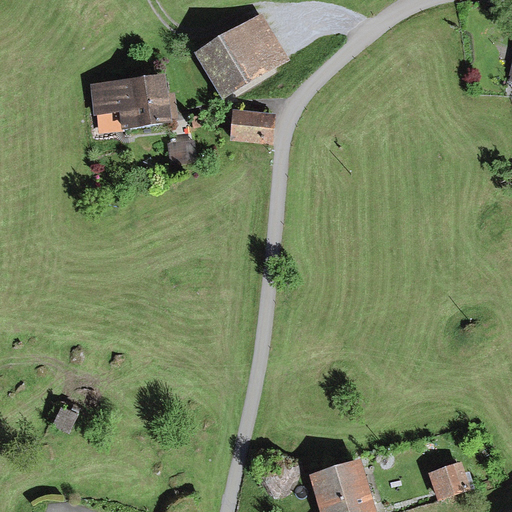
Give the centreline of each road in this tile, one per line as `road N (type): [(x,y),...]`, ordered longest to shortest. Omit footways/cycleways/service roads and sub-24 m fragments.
road 1 (residential): [(419,0),(370,30),(316,80),(290,118),(261,351),(227,511)]
road 2 (track): [(370,30),(305,6),(264,8),(194,34),(167,22),(152,0)]
